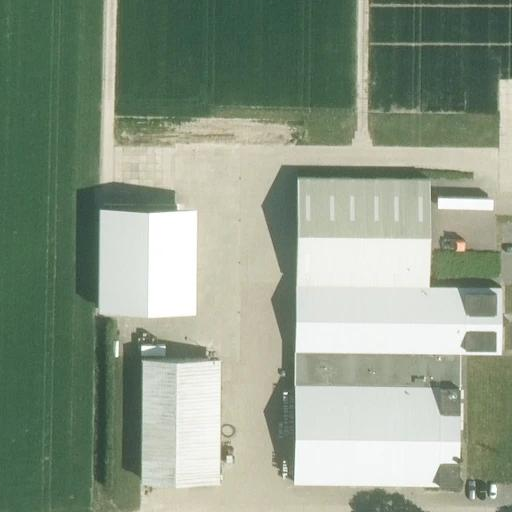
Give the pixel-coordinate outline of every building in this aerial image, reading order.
[(429,178),(295,178),(295,285),(429,285),(429,178)] [(100,206),(98,309),(195,310),(197,207),(100,206)] [(429,285),(295,285),(295,384),(459,386),(459,353),(501,353),(501,285),(429,285)] [(220,487),(220,361),(141,361),(141,486),(220,487)] [(459,386),(295,384),(295,482),(459,483),(459,386)]
